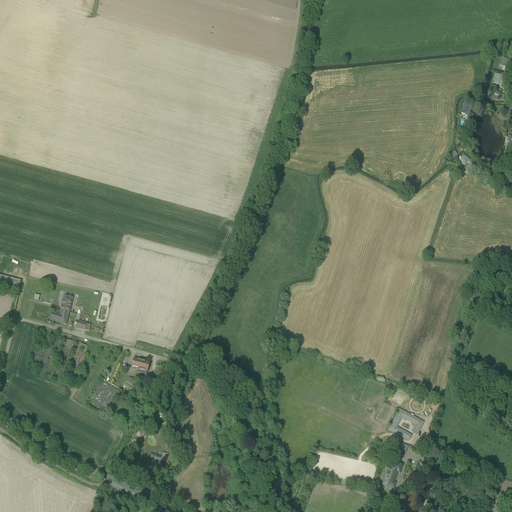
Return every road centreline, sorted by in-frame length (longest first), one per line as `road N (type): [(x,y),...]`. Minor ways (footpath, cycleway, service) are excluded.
road 1 (track): [(158,502),(190,456),(177,392),(252,236),(312,54)]
road 2 (tertiary): [(0,412),(51,448),(158,502)]
